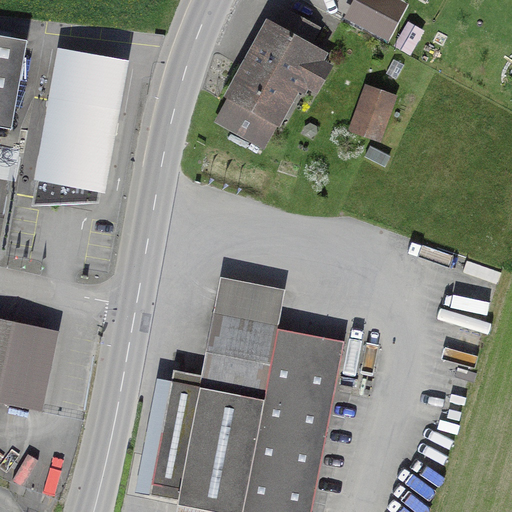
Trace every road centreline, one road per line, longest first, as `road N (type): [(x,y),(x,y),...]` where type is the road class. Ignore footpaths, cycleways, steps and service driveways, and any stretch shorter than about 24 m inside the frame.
road 1 (tertiary): [(211,0),(162,153),(134,307)]
road 2 (tertiary): [(134,307),(92,511)]
road 3 (residential): [(0,284),(134,307)]
